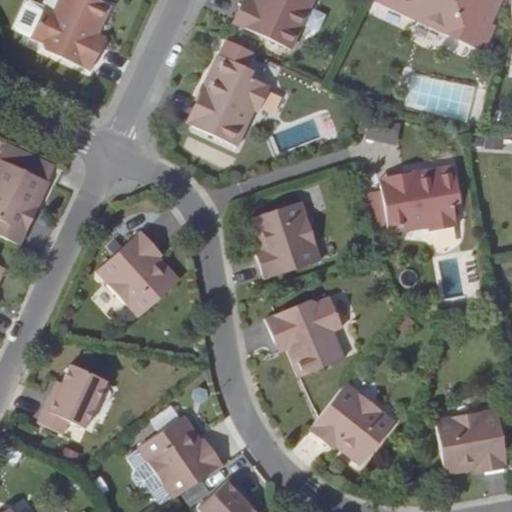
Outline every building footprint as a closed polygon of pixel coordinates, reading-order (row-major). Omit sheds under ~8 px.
[(79,29),(89,33),(103,6),(89,0),(50,0),(45,11),(37,7),(22,38),(35,44),(38,50),(82,71),(93,47),(75,38),(79,29)] [(276,44),(285,49),(307,0),(250,0),(250,2),(247,1),(245,0),(239,0),(229,22),(265,39),(276,44)] [(369,0),(408,18),(410,13),(441,28),(438,32),(460,43),(473,49),(486,23),(482,21),(472,16),(480,0),(369,0)] [(480,0),(472,16),(482,21),(491,0),(480,0)] [(503,14),(503,24),(511,24),(511,0),(504,0),(504,2),(503,14)] [(408,18),(438,32),(441,28),(410,13),(408,18)] [(98,38),(89,33),(79,29),(75,38),(93,47),(98,38)] [(201,90),(184,126),(229,147),(245,111),(250,112),(262,87),(240,77),(237,67),(210,56),(195,87),(201,90)] [(177,122),(184,126),(201,90),(195,87),(177,122)] [(392,126),(365,116),(358,134),(384,145),(392,126)] [(0,142),(0,160),(7,164),(14,149),(0,142)] [(0,237),(12,244),(25,218),(18,214),(23,205),(29,208),(42,181),(40,180),(47,165),(14,149),(7,164),(0,161),(0,237)] [(445,166),(410,172),(411,180),(371,186),(380,235),(419,228),(420,232),(448,227),(444,204),(450,195),(445,166)] [(411,180),(410,172),(370,178),(371,186),(411,180)] [(251,253),(247,255),(256,280),(314,261),(294,201),(240,218),(249,247),(251,253)] [(25,218),(29,208),(23,205),(18,214),(25,218)] [(146,251),(149,249),(132,230),(88,271),(129,318),(172,279),(151,257),(146,251)] [(289,344),(278,349),(290,377),(337,358),(326,332),(335,327),(322,297),(309,302),(303,298),(256,318),(266,343),(285,335),(289,344)] [(270,352),(278,349),(289,344),(285,335),(266,343),(270,352)] [(46,399),(41,396),(29,421),(55,434),(62,421),(76,429),(99,381),(63,364),(54,383),(46,399)] [(48,380),(41,396),(46,399),(54,383),(48,380)] [(340,381),(300,431),(320,445),(322,442),(328,447),(352,467),(387,421),(340,381)] [(473,470),(474,473),(499,469),(488,408),(426,420),(437,476),(465,471),(473,470)] [(164,497),(214,463),(201,443),(197,445),(192,437),(175,413),(128,446),(164,497)] [(197,445),(201,443),(196,435),(192,437),(197,445)] [(229,492),(234,488),(223,476),(189,506),(194,511),(247,511),(240,503),(229,492)] [(245,499),(234,488),(229,492),(240,503),(245,499)]
